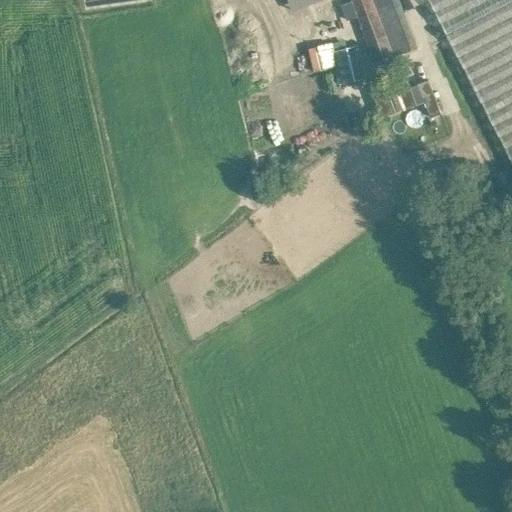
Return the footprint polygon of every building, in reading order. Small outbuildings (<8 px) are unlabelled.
[(416,47),(399,0),(351,0),(375,62),(416,47)] [(511,0),(428,0),(511,161),(511,0)] [(360,79),(352,45),(332,50),(340,83),(360,79)] [(412,94),(403,69),(380,78),(385,89),(373,94),(382,117),(416,104),(412,94)] [(441,112),(429,79),(418,83),(421,90),(412,94),(416,104),(424,101),(429,116),(441,112)]
